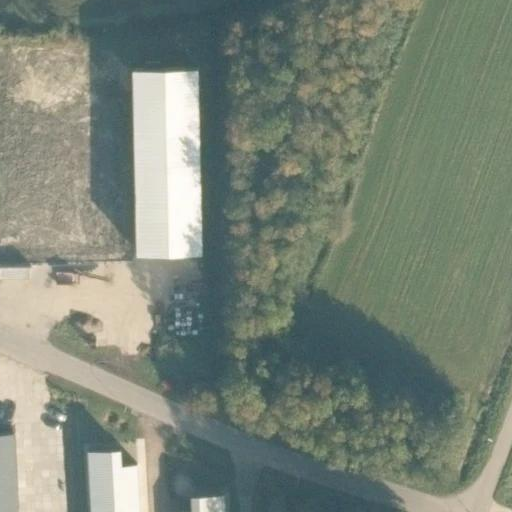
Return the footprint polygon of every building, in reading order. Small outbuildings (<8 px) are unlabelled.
[(138,228),(137,203),(127,203),(123,48),(3,51),(9,285),(129,281),(128,229),(138,228)] [(204,250),(199,66),(134,68),(137,203),(138,228),(139,252),(204,250)] [(17,511),(13,432),(0,432),(0,511),(17,511)] [(120,447),(88,449),(91,511),(140,511),(137,462),(121,463),(120,447)] [(224,511),(224,493),(192,494),(193,511),(176,511),(224,511)]
